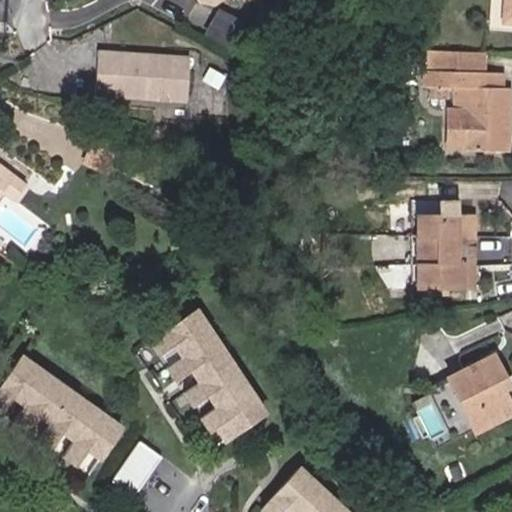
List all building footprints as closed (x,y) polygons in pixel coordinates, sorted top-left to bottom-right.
[(511,30),(511,0),(491,0),(489,29),(511,30)] [(282,45),(291,21),(276,15),(267,39),(282,45)] [(388,66),(389,47),(352,46),(351,64),(388,66)] [(188,97),(191,54),(102,47),(99,91),(188,97)] [(487,72),(488,52),(435,49),(434,69),(487,72)] [(487,72),(434,69),(429,69),(429,85),(435,86),(450,86),(459,87),(458,110),(452,109),(450,147),(468,148),(468,149),(511,151),(511,149),(511,88),(506,88),(486,88),(487,72)] [(434,96),(450,96),(450,86),(435,86),(434,96)] [(12,192),(24,201),(35,185),(0,158),(0,207),(0,208),(12,192)] [(418,285),(472,285),(472,218),(419,219),(418,285)] [(227,439),(261,410),(182,315),(138,351),(146,361),(161,349),(172,363),(158,374),(166,384),(180,372),(192,386),(177,398),(185,407),(200,396),(211,410),(197,421),(205,431),(214,423),(227,439)] [(500,390),(496,381),(503,377),(492,356),(448,379),(475,431),(511,412),(500,390)] [(73,466),(83,451),(98,461),(119,429),(16,360),(0,384),(0,407),(6,399),(21,409),(11,424),(21,432),(32,416),(47,426),(36,442),(47,449),(57,433),(72,443),(62,459),(73,466)] [(500,390),(508,386),(503,377),(496,381),(500,390)] [(133,498),(160,457),(138,442),(111,483),(133,498)] [(350,511),(300,464),(261,504),(269,511),(271,511),(283,500),(296,511),(350,511)]
